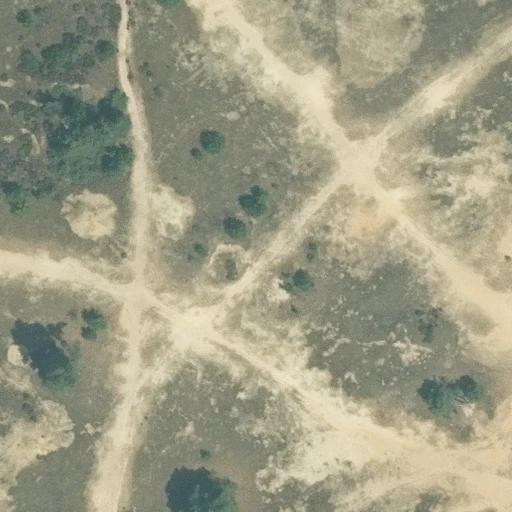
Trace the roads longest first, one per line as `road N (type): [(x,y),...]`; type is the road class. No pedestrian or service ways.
road 1 (track): [(201,0),(511,332)]
road 2 (track): [(206,331),(364,169),(511,39)]
road 3 (track): [(465,483),(378,454),(266,364),(206,331)]
road 4 (track): [(140,317),(46,265),(0,259)]
road 5 (track): [(511,425),(465,483),(511,511)]
